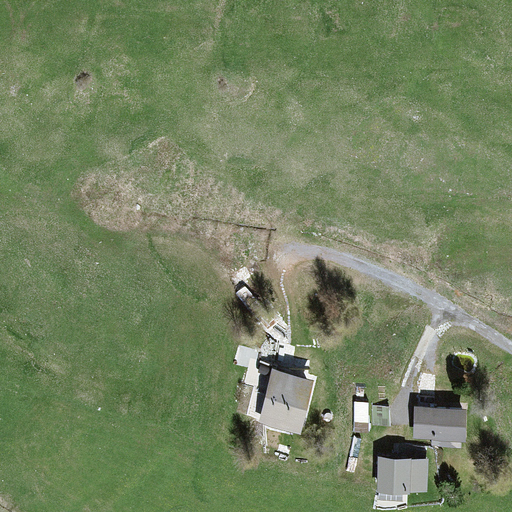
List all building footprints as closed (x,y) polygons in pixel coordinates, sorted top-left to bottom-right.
[(236,292),(268,329),(276,322),(245,285),(236,292)] [(315,375),(273,363),(258,416),(300,428),(315,375)] [(434,394),(435,376),(421,373),(417,381),(418,393),(434,394)] [(368,400),(353,400),(354,430),(368,430),(368,400)] [(466,404),(414,402),(413,435),(431,436),(431,444),(461,445),(461,437),(466,437),(466,404)] [(411,453),(378,452),(377,488),(378,488),(378,497),(402,498),(402,488),(427,488),(428,455),(411,454),(411,453)]
